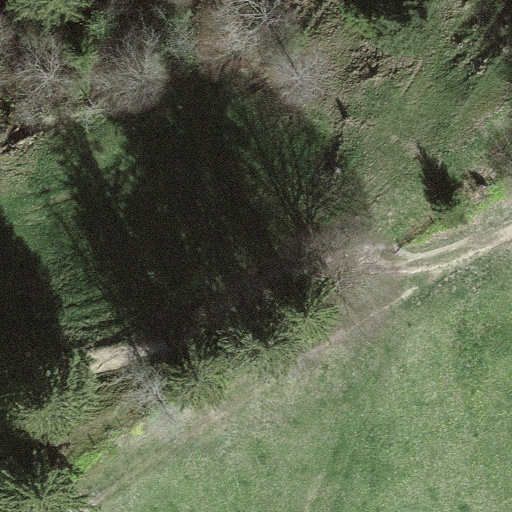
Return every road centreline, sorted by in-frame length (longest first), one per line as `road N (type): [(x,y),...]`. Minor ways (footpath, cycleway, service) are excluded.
road 1 (track): [(0,380),(121,362),(456,248)]
road 2 (track): [(456,248),(322,511)]
